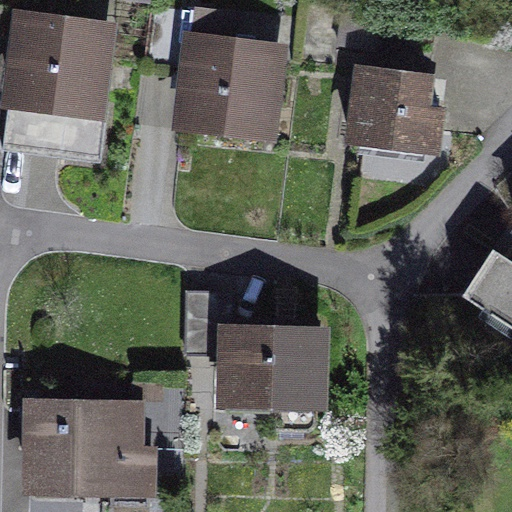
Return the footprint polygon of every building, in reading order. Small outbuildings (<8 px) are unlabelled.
[(17,0),(0,0),(0,35),(11,37),(17,0)] [(234,17),(154,8),(147,68),(176,71),(175,81),(190,83),(186,122),(267,131),(276,57),(230,51),(234,17)] [(51,14),(25,11),(15,100),(65,106),(59,160),(103,165),(108,113),(98,112),(107,35),(49,29),(51,14)] [(431,80),(362,72),(353,144),(437,153),(442,112),(428,111),(431,80)] [(511,248),(505,259),(493,251),(464,298),(511,330),(511,248)] [(234,296),(188,296),(187,357),(228,358),(228,410),(275,411),(275,402),(319,402),(320,325),(234,324),(234,296)] [(83,409),(34,408),(33,490),(113,490),(113,505),(152,505),(152,449),(137,449),(137,409),(106,409),(106,393),(83,393),(83,409)]
